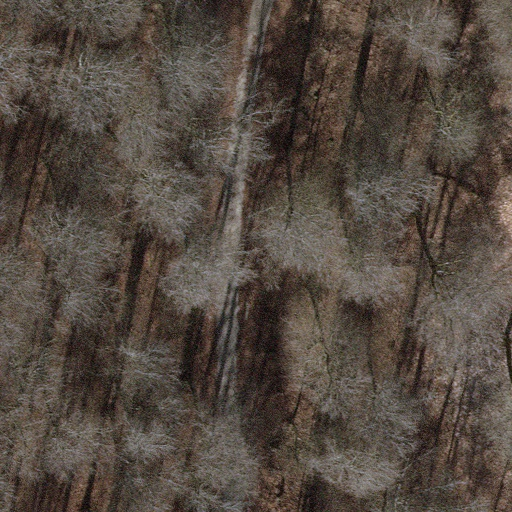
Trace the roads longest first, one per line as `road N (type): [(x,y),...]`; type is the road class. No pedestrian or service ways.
road 1 (track): [(241,511),(233,131),(257,0)]
road 2 (track): [(511,215),(485,256),(501,511)]
